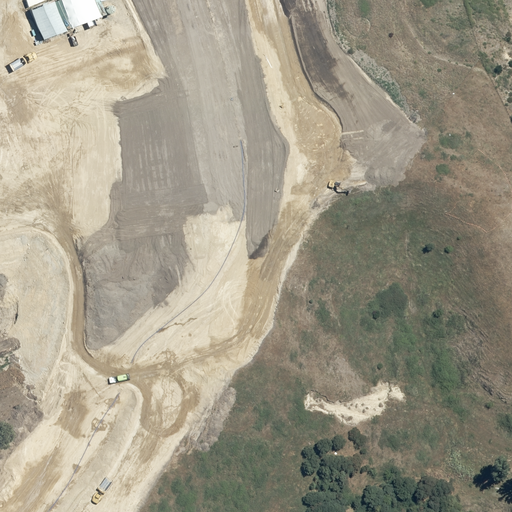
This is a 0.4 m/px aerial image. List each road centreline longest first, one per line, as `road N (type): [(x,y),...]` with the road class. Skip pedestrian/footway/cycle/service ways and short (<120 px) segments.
road 1 (unknown): [(58,0),(62,84),(50,261),(0,423)]
road 2 (unknown): [(62,84),(110,81),(321,0)]
